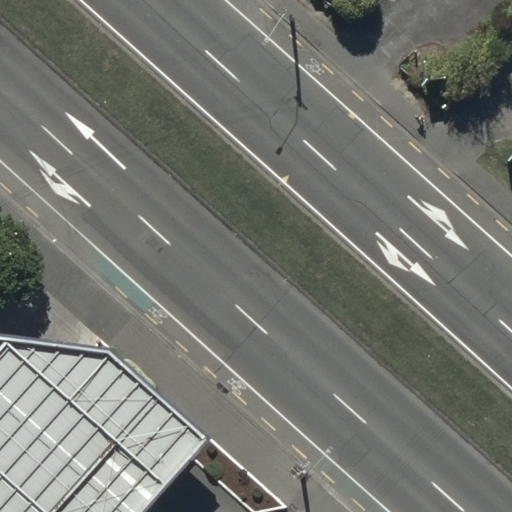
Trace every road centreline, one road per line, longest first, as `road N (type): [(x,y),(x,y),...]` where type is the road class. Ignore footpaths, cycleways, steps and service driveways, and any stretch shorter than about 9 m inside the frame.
road 1 (secondary): [(473,511),(0,91)]
road 2 (secondary): [(153,0),(511,326)]
